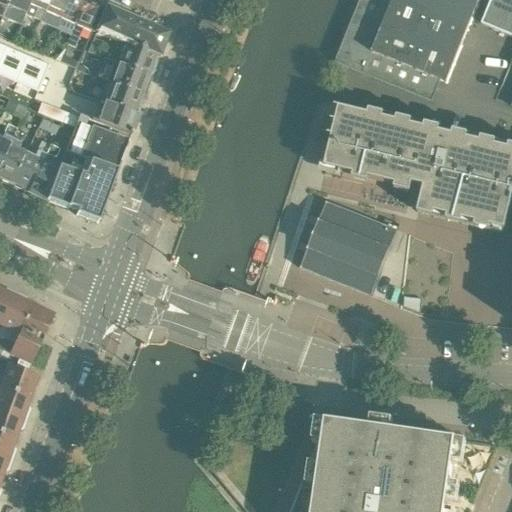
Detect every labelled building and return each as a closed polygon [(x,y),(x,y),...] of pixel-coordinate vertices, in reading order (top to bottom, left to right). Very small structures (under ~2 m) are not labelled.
[(0,0),(0,17),(2,19),(10,0),(0,0)] [(20,26),(25,16),(31,0),(10,0),(2,19),(20,26)] [(31,0),(25,16),(39,22),(49,0),(31,0)] [(49,0),(39,22),(40,22),(40,23),(55,30),(59,20),(67,0),(49,0)] [(67,0),(59,20),(55,30),(56,30),(56,31),(70,37),(85,0),(84,0),(67,0)] [(91,34),(103,8),(85,0),(70,37),(66,45),(74,49),(82,30),(91,34)] [(362,74),(378,35),(393,0),(360,0),(335,63),(362,74)] [(393,0),(378,35),(453,67),(478,5),(480,0),(393,0)] [(511,0),(498,0),(491,3),(482,26),(511,38),(511,0)] [(101,37),(120,46),(122,45),(159,58),(165,40),(167,36),(134,22),(116,14),(115,11),(113,10),(111,11),(106,10),(95,35),(101,37)] [(378,35),(362,74),(432,102),(440,81),(447,83),(453,67),(378,35)] [(92,40),(86,54),(98,57),(103,42),(92,39),(92,40)] [(120,46),(114,63),(152,77),(159,58),(122,45),(120,46)] [(6,49),(0,63),(0,77),(16,84),(27,58),(6,49)] [(27,58),(16,84),(38,93),(49,67),(27,58)] [(98,79),(107,82),(141,95),(145,96),(152,77),(114,63),(113,64),(105,61),(98,79)] [(141,95),(107,82),(100,101),(98,101),(91,122),(130,136),(133,130),(135,129),(138,121),(137,118),(142,105),(138,103),(141,95)] [(7,105),(4,111),(21,120),(24,113),(7,105)] [(37,115),(46,118),(50,108),(41,105),(37,115)] [(55,122),(59,112),(50,108),(46,118),(55,122)] [(333,137),(331,143),(330,150),(329,151),(326,165),(325,169),(330,170),(341,173),(354,176),(369,180),(396,186),(411,190),(399,309),(431,322),(511,330),(511,150),(452,136),(439,133),(340,109),(338,114),(336,123),(335,128),(333,137)] [(68,115),(59,112),(55,122),(64,125),(68,115)] [(64,125),(73,129),(77,119),(68,115),(64,125)] [(79,118),(77,125),(84,128),(87,120),(79,118)] [(38,128),(48,132),(56,136),(60,129),(41,121),(38,128)] [(65,152),(91,161),(117,172),(128,142),(93,129),(92,131),(76,125),(65,152)] [(0,167),(16,132),(7,128),(1,142),(0,141),(0,167)] [(11,183),(13,184),(27,154),(18,150),(24,135),(16,132),(0,167),(0,177),(2,178),(2,181),(8,184),(11,183)] [(23,189),(30,192),(50,148),(41,144),(35,158),(27,154),(13,184),(14,184),(15,187),(21,190),(23,189)] [(46,202),(46,201),(57,168),(52,166),(58,151),(50,148),(30,192),(35,194),(36,197),(46,202)] [(68,210),(68,209),(80,176),(85,178),(91,161),(65,152),(57,168),(46,201),(68,210)] [(80,176),(68,209),(77,212),(75,216),(97,224),(117,172),(91,161),(85,178),(80,176)] [(326,204),(300,270),(371,298),(397,232),(326,204)] [(0,326),(16,294),(6,289),(3,291),(0,290),(0,326)] [(233,371),(259,300),(253,297),(229,289),(227,289),(226,289),(225,289),(224,290),(223,291),(222,293),(200,354),(200,355),(200,356),(200,357),(201,359),(203,360),(204,361),(219,366),(226,369),(233,371)] [(0,326),(0,327),(18,336),(33,306),(26,303),(26,299),(16,294),(0,326)] [(33,306),(18,336),(34,343),(34,342),(38,334),(44,337),(54,316),(33,306)] [(19,361),(14,369),(26,373),(30,366),(40,345),(34,342),(34,343),(18,336),(9,356),(19,361)] [(6,367),(0,384),(0,388),(30,399),(38,378),(26,373),(14,369),(6,367)] [(0,388),(0,410),(27,420),(30,410),(28,407),(30,399),(0,388)] [(0,410),(0,433),(16,440),(19,432),(23,431),(27,420),(0,410)] [(446,511),(457,441),(435,438),(392,431),(370,428),(326,422),(326,423),(325,423),(289,511),(446,511)] [(0,433),(0,456),(12,461),(16,451),(13,448),(16,440),(0,433)] [(0,456),(0,479),(1,480),(4,472),(8,472),(12,461),(0,456)]
